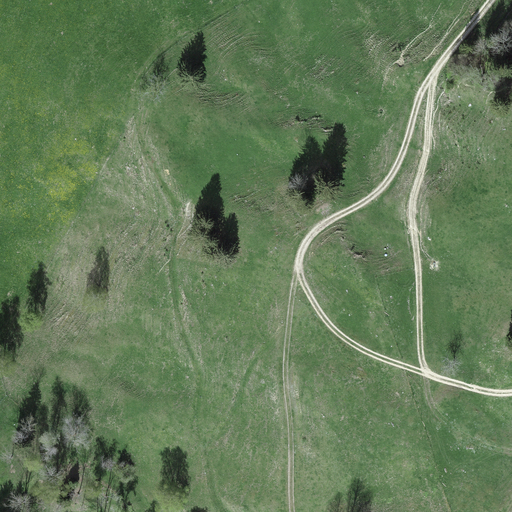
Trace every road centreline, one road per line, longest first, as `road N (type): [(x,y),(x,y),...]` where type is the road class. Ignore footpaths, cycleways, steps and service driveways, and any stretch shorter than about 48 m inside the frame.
road 1 (track): [(434,72),(410,212),(429,398),(450,426),(511,452)]
road 2 (track): [(299,264),(314,231),(384,184),(422,89),(489,0)]
road 3 (track): [(511,391),(440,378),(349,341),(321,314),(299,264)]
road 4 (track): [(299,264),(284,373),(294,511)]
